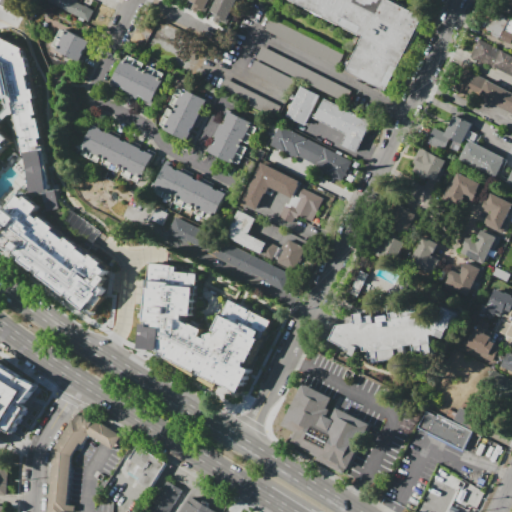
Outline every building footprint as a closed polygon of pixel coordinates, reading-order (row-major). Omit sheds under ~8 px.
[(47,0),(74,0),(93,9),(86,22),(46,3),(47,0)] [(189,0),(211,0),(206,12),(194,6),(195,3),(189,0)] [(212,12),(218,0),(238,0),(227,23),(215,18),(217,15),(212,12)] [(390,0),(424,17),(387,90),(346,69),(362,38),(287,0),(390,0)] [(272,13),(347,51),(339,67),(264,30),(272,13)] [(160,18),(147,39),(179,58),(191,37),(160,18)] [(511,32),(503,29),(508,18),(511,19),(511,32)] [(65,29),(89,41),(79,62),(55,50),(65,29)] [(511,39),(509,45),(498,40),(503,29),(511,32),(511,39)] [(0,36),(23,48),(22,49),(24,57),(25,57),(35,97),(33,97),(36,113),(33,114),(34,118),(37,117),(41,137),(38,138),(39,144),(43,144),(50,187),(47,188),(48,191),(54,189),(58,208),(45,210),(44,202),(47,201),(45,190),(31,192),(31,185),(28,186),(24,162),(27,161),(26,154),(23,154),(14,113),(10,113),(1,124),(3,125),(0,129),(12,140),(0,152),(0,36)] [(493,67),(470,55),(477,39),(501,50),(493,67)] [(262,46),(350,90),(344,103),(255,59),(262,46)] [(511,75),(493,67),(501,50),(511,55),(511,75)] [(124,55),(143,64),(140,69),(144,71),(146,66),(166,75),(151,106),(109,85),(124,55)] [(254,61),(297,82),(292,93),(248,72),(254,61)] [(224,78),(281,107),(275,118),(218,90),(224,78)] [(487,79),(511,91),(511,113),(479,97),(487,79)] [(206,100),(185,141),(158,128),(167,109),(173,111),(175,107),(169,105),(179,86),(206,100)] [(300,86),(320,96),(305,126),(285,116),(300,86)] [(324,98),(372,122),(357,152),(342,145),(347,136),(314,119),(324,98)] [(228,112),(258,127),(249,146),(241,142),(239,145),(246,149),(236,168),(207,153),(228,112)] [(434,129),(445,134),(454,115),(471,124),(456,157),(427,143),(434,129)] [(92,124),(154,155),(142,180),(122,170),(124,167),(120,165),(118,169),(102,161),(104,157),(100,154),(97,159),(79,150),(92,124)] [(279,125),(351,161),(340,183),(268,147),(279,125)] [(504,159),(495,177),(458,159),(467,141),(504,159)] [(426,150),(448,160),(437,183),(412,171),(419,156),(422,157),(426,150)] [(241,202),(261,162),(300,181),(291,198),(269,187),(257,210),(241,202)] [(165,163),(226,194),(212,221),(194,212),(197,206),(193,205),(190,211),(174,203),(177,196),(174,195),(171,201),(151,191),(165,163)] [(457,173),(481,184),(471,205),(447,194),(457,173)] [(300,187),(325,200),(313,224),(296,215),(292,224),(278,217),(285,204),(295,210),(301,199),(296,196),(300,187)] [(66,295),(16,255),(14,257),(0,245),(0,206),(4,210),(17,193),(23,198),(26,195),(39,206),(33,214),(38,218),(41,215),(55,227),(53,229),(65,239),(67,236),(80,246),(79,248),(89,256),(91,253),(103,262),(100,265),(107,270),(104,274),(108,277),(102,285),(106,289),(102,294),(105,297),(91,314),(66,295)] [(489,193),(511,204),(511,212),(502,233),(484,224),(489,213),(481,210),(489,193)] [(389,223),(397,206),(416,215),(408,231),(389,223)] [(101,230),(69,207),(64,215),(58,223),(90,246),(96,238),(101,230)] [(169,214),(162,228),(149,222),(156,208),(169,214)] [(238,210),(256,219),(248,234),(266,243),(260,254),(225,237),(238,210)] [(223,240),(214,258),(168,235),(177,217),(223,240)] [(481,231),(497,238),(485,264),(462,253),(468,239),(475,243),(481,231)] [(374,254),(396,263),(405,241),(383,232),(374,254)] [(422,236),(438,244),(433,255),(417,248),(422,236)] [(223,240),(297,277),(288,295),(214,258),(223,240)] [(288,240),(306,248),(293,273),(276,264),(288,240)] [(268,241),(278,247),(271,261),(261,255),(268,241)] [(230,299),(272,320),(251,363),(246,360),(245,365),(251,369),(239,391),(218,380),(217,382),(167,356),(167,357),(160,354),(161,351),(158,349),(142,347),(145,323),(146,323),(149,291),(149,287),(147,286),(150,262),(173,264),(173,265),(177,266),(176,271),(198,273),(197,280),(197,287),(193,314),(185,314),(185,320),(192,324),(192,322),(205,329),(202,335),(209,339),(208,334),(215,331),(216,334),(217,334),(219,331),(215,329),(230,299)] [(465,262),(481,269),(468,297),(452,290),(465,262)] [(349,292),(357,295),(366,273),(359,270),(349,292)] [(511,292),(511,310),(511,312),(506,309),(504,313),(502,312),(500,316),(496,314),(494,318),(492,317),(491,319),(485,316),(486,314),(485,314),(487,310),(486,309),(497,287),(510,293),(511,292)] [(337,325),(354,323),(353,314),(372,311),(374,320),(393,317),(391,308),(417,305),(418,313),(445,309),(456,315),(444,333),(434,328),(435,335),(430,335),(432,353),(370,362),(368,350),(365,350),(365,345),(357,346),(356,340),(353,339),(349,347),(330,337),(337,325)] [(494,359),(493,362),(482,356),(481,356),(482,353),(478,351),(478,350),(466,344),(476,324),(493,332),(491,335),(492,336),(490,340),(496,343),(495,345),(500,347),(494,359)] [(511,371),(501,366),(508,352),(511,354),(511,371)] [(0,362),(24,378),(38,385),(23,404),(27,407),(11,432),(2,427),(0,430),(0,362)] [(493,370),(511,379),(511,395),(509,402),(484,390),(493,370)] [(350,472),(276,434),(300,385),(334,402),(326,417),(330,419),(335,408),(372,427),(350,472)] [(453,421),(476,429),(481,416),(458,408),(453,421)] [(71,456),(67,511),(47,511),(51,451),(77,409),(113,430),(122,436),(113,452),(104,446),(84,434),(71,456)] [(437,415),(472,432),(463,450),(418,427),(426,412),(436,417),(437,415)] [(166,461),(138,446),(123,473),(151,488),(166,461)] [(0,493),(8,494),(8,463),(0,463),(0,493)] [(430,487),(439,469),(454,476),(445,494),(430,487)] [(183,490),(170,511),(148,511),(166,481),(183,490)] [(182,511),(191,497),(216,511),(182,511)]
